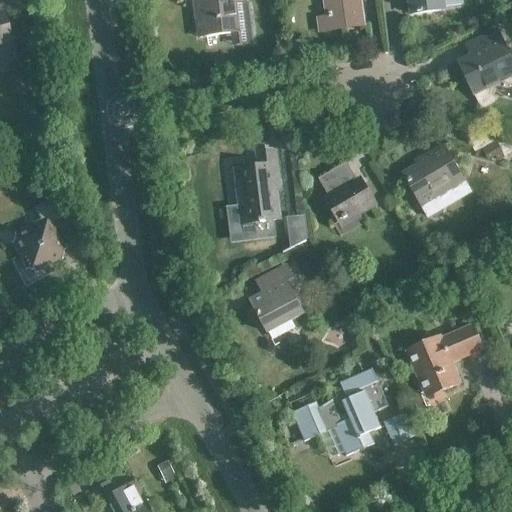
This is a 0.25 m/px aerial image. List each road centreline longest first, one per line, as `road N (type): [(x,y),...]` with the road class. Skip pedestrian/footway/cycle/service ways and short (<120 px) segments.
road 1 (residential): [(113,115),(383,81)]
road 2 (residential): [(26,480),(190,391)]
road 3 (residential): [(135,288),(113,115)]
road 4 (residential): [(0,358),(135,288)]
road 5 (residential): [(256,511),(190,391)]
